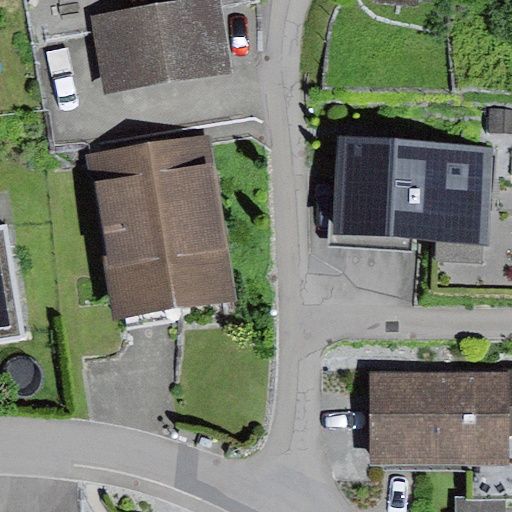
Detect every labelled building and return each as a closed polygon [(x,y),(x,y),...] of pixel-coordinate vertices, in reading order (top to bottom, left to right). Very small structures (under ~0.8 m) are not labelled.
[(219,10),(90,23),(98,97),(227,84),(219,10)] [(511,112),(490,111),(489,133),(511,134),(511,112)] [(92,165),(153,154),(149,129),(88,139),(92,165)] [(494,150),(342,140),(336,237),(488,247),(494,150)] [(209,157),(96,172),(117,334),(230,320),(209,157)] [(0,345),(25,342),(7,227),(0,227),(0,345)] [(511,373),(371,377),(373,471),(509,468),(509,436),(511,436),(511,373)] [(507,511),(508,500),(457,498),(456,511),(507,511)]
